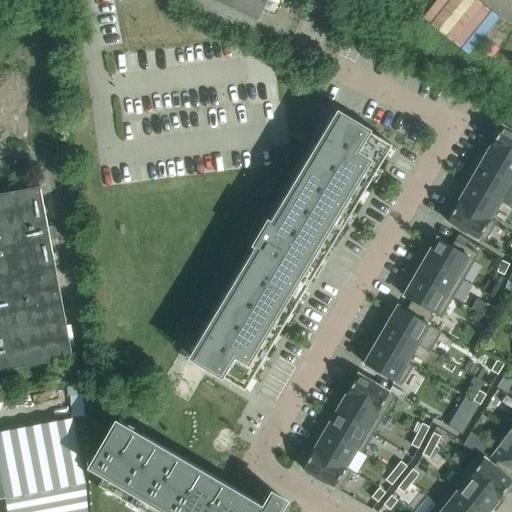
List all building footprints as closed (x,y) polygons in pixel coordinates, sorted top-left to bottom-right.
[(266,0),(176,0),(175,3),(249,37),(266,0)] [(435,0),(463,28),(491,0),(435,0)] [(377,169),(384,157),(381,155),(386,145),(390,148),(392,145),(340,114),(274,225),(268,221),(254,245),(260,248),(193,358),(245,389),(246,387),(242,385),(249,374),(253,376),(259,365),(256,363),(262,352),(266,354),(272,343),(269,341),(275,330),(279,333),(286,321),(282,319),(288,309),(292,311),(299,299),(295,297),(302,287),(305,289),(312,277),(309,275),(321,255),(324,257),(332,244),(328,242),(334,233),(337,235),(345,223),(341,220),(347,211),(350,213),(358,201),(354,199),(360,189),(364,192),(371,179),(368,177),(373,167),(377,169)] [(511,132),(502,126),(491,146),(511,157),(511,132)] [(511,157),(491,146),(480,165),(511,182),(510,183),(511,184),(511,157)] [(0,350),(78,335),(44,159),(0,167),(0,350)] [(511,182),(480,165),(469,183),(500,201),(510,183),(511,182)] [(490,219),(500,201),(469,183),(458,202),(489,220),(490,219)] [(489,220),(458,202),(447,221),(484,243),(496,223),(490,219),(489,220)] [(437,238),(426,258),(463,279),(478,254),(455,240),(451,246),(437,238)] [(463,279),(426,258),(415,277),(452,298),(463,279)] [(509,264),(502,260),(496,272),(504,275),(509,264)] [(441,318),(452,298),(415,277),(404,296),(411,300),(405,311),(429,324),(434,314),(441,318)] [(486,304),(481,315),(482,315),(488,318),(494,307),(486,304)] [(398,306),(386,326),(417,344),(417,345),(429,352),(441,332),(429,324),(405,311),(398,306)] [(417,344),(386,326),(375,345),(406,362),(407,362),(417,345),(417,344)] [(406,362),(375,345),(364,364),(401,386),(413,365),(407,362),(406,362)] [(497,360),(490,371),(498,375),(504,364),(497,360)] [(358,374),(346,394),(384,415),(395,396),(358,374)] [(502,378),(497,388),(506,393),(509,388),(508,381),(502,378)] [(479,390),(472,401),(480,405),(486,394),(479,390)] [(373,434),(384,415),(346,394),(336,413),(373,434)] [(373,434),(336,413),(325,431),(356,449),(355,450),(362,454),(373,434)] [(470,423),(483,433),(490,423),(476,414),(470,423)] [(423,438),(429,427),(422,423),(416,434),(423,438)] [(278,511),(285,501),(272,493),(262,511),(115,425),(90,467),(104,475),(98,485),(145,511),(278,511)] [(356,449),(325,431),(314,450),(345,468),(345,467),(355,450),(356,449)] [(511,434),(510,432),(494,452),(487,447),(490,442),(470,432),(463,445),(490,458),(497,461),(511,468),(511,434)] [(433,433),(427,443),(435,447),(440,436),(433,433)] [(418,449),(423,438),(416,434),(411,445),(418,449)] [(429,458),(435,447),(427,443),(422,454),(429,458)] [(345,467),(345,468),(314,450),(303,469),(340,491),(352,471),(345,467)] [(511,474),(511,468),(497,461),(493,465),(477,452),(463,470),(498,498),(511,480),(509,478),(511,474)] [(400,461),(393,471),(399,476),(407,466),(400,461)] [(412,469),(405,478),(411,484),(419,474),(412,469)] [(486,511),(498,498),(463,470),(449,487),(480,511),(486,511)] [(391,485),(399,476),(393,471),(385,480),(391,485)] [(404,493),(411,484),(405,478),(397,488),(404,493)] [(480,511),(449,487),(436,504),(446,511),(480,511)] [(371,497),(377,502),(385,493),(379,488),(371,497)] [(391,495),(383,505),(390,510),(397,500),(391,495)]
